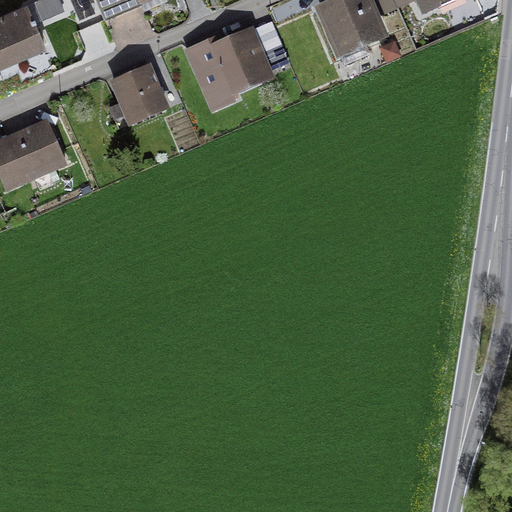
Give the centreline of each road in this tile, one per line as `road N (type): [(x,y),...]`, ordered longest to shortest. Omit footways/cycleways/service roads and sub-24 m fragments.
road 1 (tertiary): [(511,85),(486,325),(447,511)]
road 2 (residential): [(0,112),(264,0)]
